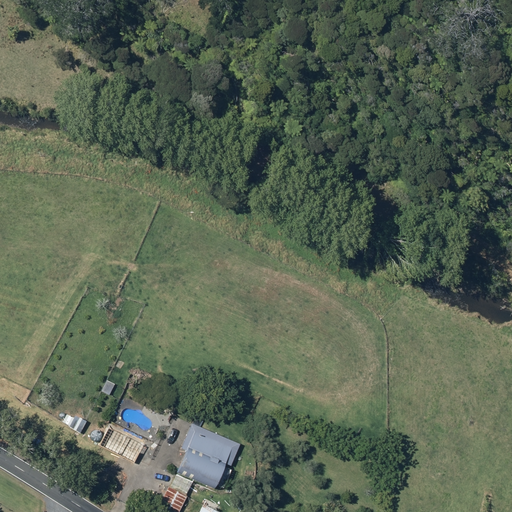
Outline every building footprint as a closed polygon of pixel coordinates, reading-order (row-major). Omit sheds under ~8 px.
[(158,387),(173,394),(177,384),(162,378),(158,387)] [(100,391),(108,395),(113,383),(106,379),(100,391)] [(67,426),(79,433),(85,421),(73,414),(72,417),(65,414),(61,422),(68,425),(67,426)] [(13,426),(20,430),(25,420),(19,416),(13,426)] [(96,445),(132,463),(144,440),(108,421),(96,445)] [(34,435),(43,441),(47,434),(38,428),(34,435)] [(175,472),(213,488),(214,484),(221,487),(230,468),(222,465),(230,446),(193,430),(175,472)] [(50,450),(56,454),(61,445),(55,441),(50,450)] [(83,465),(85,466),(91,456),(84,452),(79,462),(75,460),(70,468),(78,473),(83,465)] [(155,509),(162,511),(176,511),(185,495),(167,486),(155,509)] [(197,511),(219,511),(202,503),(197,511)]
